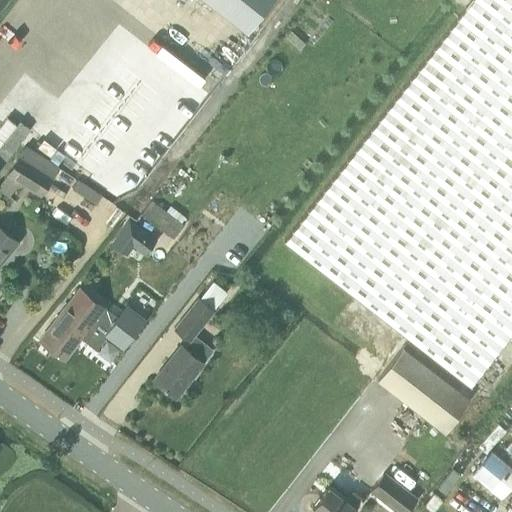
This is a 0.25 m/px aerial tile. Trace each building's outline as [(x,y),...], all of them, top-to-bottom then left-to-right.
[(215,0),(243,22),(259,0),(215,0)] [(511,0),(468,0),(281,240),(469,386),(511,331),(511,0)] [(0,189),(9,195),(19,179),(41,194),(57,168),(26,146),(21,154),(0,186),(0,189)] [(103,196),(78,179),(72,189),(97,205),(103,196)] [(129,219),(111,244),(127,256),(133,248),(144,257),(157,240),(129,219)] [(0,226),(0,262),(18,241),(0,226)] [(211,280),(174,327),(190,339),(227,292),(211,280)] [(65,304),(40,340),(66,359),(82,338),(97,350),(106,337),(121,350),(146,318),(127,304),(118,316),(106,307),(80,287),(66,305),(65,304)] [(204,360),(182,343),(170,358),(167,356),(161,364),(164,366),(154,379),(177,396),(204,360)] [(470,398),(403,346),(378,378),(445,430),(470,398)] [(492,450),(473,473),(501,496),(511,482),(511,466),(511,465),(511,463),(511,455),(503,448),(498,455),(492,450)] [(407,511),(418,498),(385,472),(370,491),(396,511),(407,511)] [(329,485),(312,508),(316,511),(354,511),(358,508),(357,507),(363,498),(353,491),(347,499),(329,485)] [(435,495),(426,507),(432,511),(436,511),(444,502),(435,495)]
